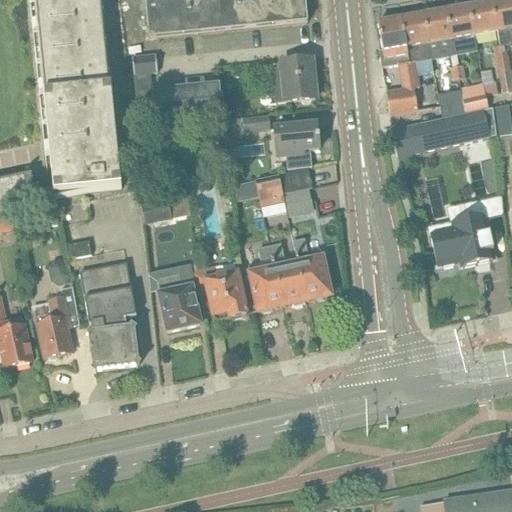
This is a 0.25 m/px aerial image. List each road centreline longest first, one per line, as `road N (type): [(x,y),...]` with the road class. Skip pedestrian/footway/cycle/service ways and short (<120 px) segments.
road 1 (secondary): [(0,499),(380,409)]
road 2 (residential): [(314,401),(265,392),(0,449)]
road 3 (secondary): [(314,401),(0,467)]
road 4 (secondary): [(360,140),(356,173),(376,387)]
road 5 (secondary): [(411,381),(392,248),(360,140)]
road 6 (secondary): [(360,140),(345,0)]
